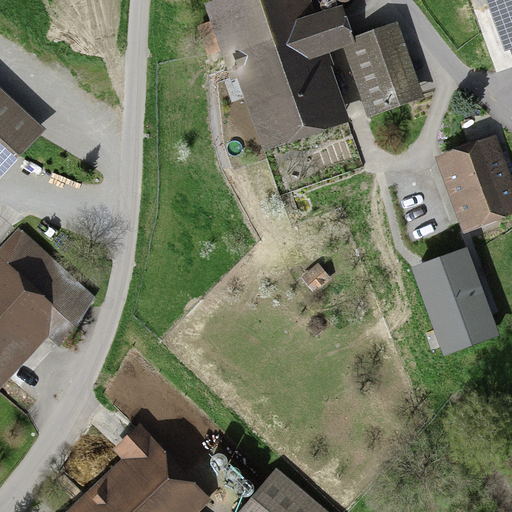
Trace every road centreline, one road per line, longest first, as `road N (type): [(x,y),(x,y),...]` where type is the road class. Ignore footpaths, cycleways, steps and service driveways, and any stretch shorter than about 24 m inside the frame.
road 1 (residential): [(2,511),(65,437),(105,345),(134,231),(143,0)]
road 2 (unclassified): [(511,121),(409,31),(395,0)]
